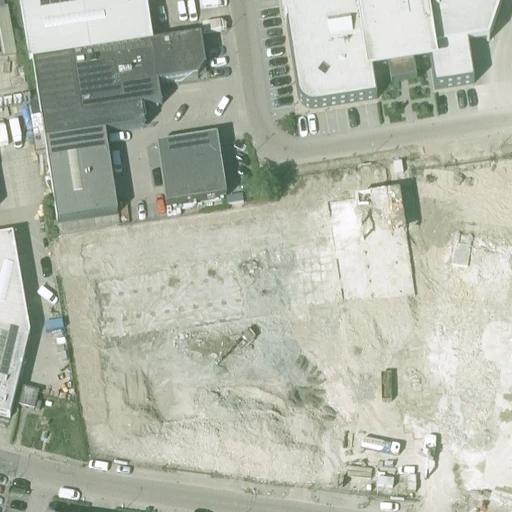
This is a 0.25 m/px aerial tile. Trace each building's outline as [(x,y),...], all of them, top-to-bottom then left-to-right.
[(152,47),(144,0),(18,0),(28,66),(32,65),(152,47)] [(281,0),(284,20),(286,27),(286,28),(296,95),(297,98),(297,99),(299,103),(301,106),(304,108),(308,110),(311,110),(312,110),(317,110),(376,101),(372,79),(371,72),(373,72),(387,70),(388,77),(390,88),(415,84),(413,66),(415,65),(424,64),(427,64),(429,63),(430,70),(432,81),(433,92),(452,89),(471,86),(465,47),(467,47),(488,44),(490,38),(498,13),(502,0),(281,0)] [(160,107),(158,91),(157,87),(206,80),(200,39),(152,47),(32,65),(44,146),(104,137),(104,136),(144,130),(141,110),(160,107)] [(56,226),(117,216),(104,137),(44,146),(56,226)] [(164,209),(225,200),(216,140),(155,149),(164,209)] [(28,339),(29,336),(12,240),(0,242),(0,332),(28,339)] [(0,417),(9,420),(28,339),(0,332),(0,417)] [(33,412),(37,396),(22,392),(18,408),(33,412)]
